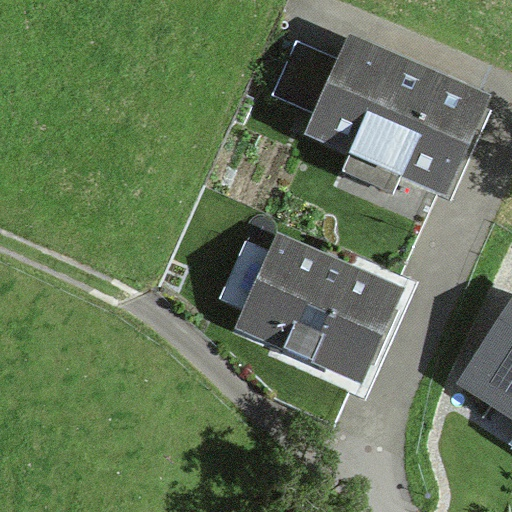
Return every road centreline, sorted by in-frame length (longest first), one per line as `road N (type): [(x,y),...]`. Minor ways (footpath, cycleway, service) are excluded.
road 1 (track): [(0,246),(129,306),(217,367),(382,511)]
road 2 (residential): [(494,212),(388,426),(384,473),(398,511)]
